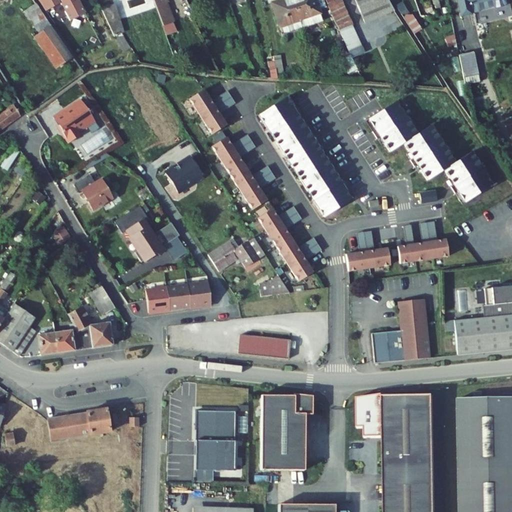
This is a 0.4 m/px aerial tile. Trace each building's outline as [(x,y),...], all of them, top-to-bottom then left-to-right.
[(51,25),(33,0),(14,0),(23,13),(25,12),(39,33),(51,25)] [(85,13),(77,0),(37,0),(57,28),(62,25),(53,8),(60,5),(69,22),(85,13)] [(151,0),(155,9),(167,5),(164,0),(151,0)] [(280,27),(301,21),(294,0),(284,0),(272,4),(280,27)] [(294,0),(301,21),(303,29),(324,22),(316,0),(294,0)] [(325,0),(341,34),(353,29),(352,26),(353,26),(341,0),(325,0)] [(387,0),(355,0),(365,23),(394,11),(387,0)] [(441,10),(437,0),(431,0),(433,7),(435,7),(436,10),(441,10)] [(458,0),(462,15),(471,13),(469,5),(489,0),(458,0)] [(397,7),(402,15),(407,11),(402,3),(397,7)] [(53,8),(62,25),(69,22),(60,5),(53,8)] [(167,5),(155,9),(162,27),(173,23),(167,5)] [(113,6),(102,9),(114,37),(122,33),(113,6)] [(283,36),(303,29),(301,21),(280,27),(283,36)] [(51,25),(39,33),(23,45),(18,39),(8,46),(8,56),(30,87),(73,57),(51,25)] [(353,29),(341,34),(350,52),(362,47),(353,29)] [(450,38),(445,39),(448,47),(453,46),(450,38)] [(364,53),(362,47),(350,52),(351,56),(352,58),(364,53)] [(472,53),(457,55),(463,85),(478,82),(472,53)] [(280,56),(273,57),(276,74),(283,74),(280,56)] [(357,69),(352,58),(351,56),(345,58),(351,71),(357,69)] [(211,101),(204,90),(190,99),(201,117),(215,108),(211,101)] [(211,101),(215,108),(231,97),(227,91),(211,101)] [(219,114),(235,104),(231,97),(215,108),(219,114)] [(286,98),(259,116),(324,217),(351,200),(345,189),(348,187),(343,180),(340,182),(321,153),(324,151),(320,144),(317,146),(297,116),(301,114),(296,107),(293,109),(286,98)] [(458,192),(465,203),(492,185),(471,153),(455,163),(431,126),(417,135),(396,102),(383,110),(368,120),(375,130),(372,132),(377,139),(380,137),(389,152),(403,143),(413,159),(410,161),(414,168),(417,166),(427,181),(444,170),(454,185),(450,187),(455,194),(458,192)] [(70,118),(58,126),(69,143),(80,136),(78,132),(93,121),(81,103),(77,105),(76,104),(65,111),(70,118)] [(0,130),(20,116),(14,107),(0,116),(0,130)] [(215,108),(201,117),(212,135),(227,125),(219,114),(215,108)] [(70,118),(65,111),(53,118),(58,126),(70,118)] [(231,145),(235,152),(235,151),(251,141),(247,135),(231,145)] [(226,138),(212,147),(252,210),(266,201),(259,190),(255,183),(251,177),(239,158),(235,152),(231,145),(226,138)] [(235,152),(239,158),(255,148),(251,141),(235,151),(235,152)] [(0,167),(7,172),(19,153),(12,148),(0,167)] [(165,174),(177,192),(202,176),(189,156),(176,164),(177,165),(165,174)] [(251,177),(255,183),(271,173),(267,166),(251,177)] [(255,183),(259,190),(275,179),(271,173),(255,183)] [(82,192),(93,211),(111,200),(100,180),(94,184),(89,175),(73,185),(79,194),(82,192)] [(435,191),(419,194),(421,204),(437,201),(435,191)] [(163,246),(175,239),(167,226),(154,234),(152,231),(150,232),(147,226),(153,223),(146,213),(142,205),(114,221),(122,234),(127,231),(131,237),(139,250),(138,251),(135,253),(141,263),(144,261),(145,262),(153,256),(153,255),(157,252),(159,255),(166,250),(163,246)] [(293,207),(277,217),(281,224),(282,223),(297,213),(293,207)] [(258,219),(298,282),(312,273),(305,261),(301,255),(297,249),(285,230),(281,224),(277,217),(272,210),(258,219)] [(281,224),(285,230),(301,219),(297,213),(282,223),(281,224)] [(426,223),(429,243),(437,242),(434,222),(426,223)] [(429,243),(426,223),(419,224),(422,244),(429,243)] [(414,245),(411,226),(403,227),(406,246),(414,245)] [(51,238),(60,247),(71,237),(62,228),(51,238)] [(366,252),(374,251),(371,232),(363,233),(366,252)] [(359,253),(366,252),(363,233),(356,234),(359,253)] [(253,237),(234,250),(214,263),(219,272),(235,261),(238,265),(242,262),(246,268),(265,255),(253,237)] [(313,238),(297,249),(301,255),(317,245),(313,238)] [(406,246),(397,248),(400,264),(432,259),(448,257),(446,240),(437,242),(429,243),(422,244),(414,245),(406,246)] [(214,263),(234,250),(229,242),(209,255),(214,263)] [(301,255),(305,261),(321,251),(317,245),(301,255)] [(345,255),(348,272),(390,266),(387,249),(374,251),(366,252),(359,253),(345,255)] [(0,296),(3,292),(10,282),(6,279),(0,287),(0,296)] [(208,281),(145,289),(148,312),(211,303),(208,281)] [(260,287),(262,297),(281,295),(280,289),(273,290),(272,285),(260,287)] [(455,332),(457,356),(511,351),(511,285),(502,286),(502,287),(485,289),(486,305),(483,306),(484,319),(454,321),(455,332)] [(102,317),(115,309),(102,287),(89,295),(102,317)] [(3,292),(0,296),(0,324),(9,312),(1,307),(8,296),(3,292)] [(429,359),(423,300),(399,303),(402,333),(399,337),(393,333),(371,335),(374,365),(429,359)] [(14,304),(9,312),(0,324),(0,344),(12,352),(22,337),(29,327),(35,318),(14,304)] [(67,314),(73,325),(83,344),(91,343),(92,349),(112,346),(109,323),(89,326),(79,309),(67,314)] [(455,332),(454,321),(445,322),(446,333),(455,332)] [(71,331),(54,333),(57,354),(82,350),(81,344),(83,344),(73,325),(70,325),(71,331)] [(35,331),(29,327),(22,337),(28,341),(35,331)] [(54,333),(38,335),(41,356),(57,354),(54,333)] [(291,340),(240,335),(238,353),(289,359),(291,340)] [(12,352),(18,356),(28,341),(22,337),(12,352)] [(295,396),(263,395),(261,470),(305,471),(307,415),(314,415),(314,396),(295,394),(295,396)] [(434,511),(434,397),(384,397),(384,395),(362,397),(358,399),(358,428),(365,428),(365,438),(384,438),(383,511),(434,511)] [(511,511),(511,396),(488,398),(488,400),(459,400),(459,511),(511,511)] [(86,414),(47,421),(51,442),(90,435),(90,436),(109,433),(105,409),(86,413),(86,414)] [(236,412),(196,412),(196,472),(236,472),(236,412)] [(137,419),(128,421),(130,430),(139,428),(137,419)] [(13,434),(4,435),(6,449),(15,448),(13,434)] [(176,457),(176,483),(184,483),(184,457),(176,457)]
